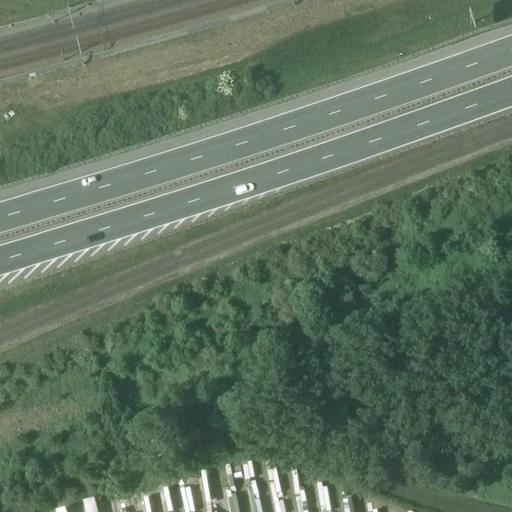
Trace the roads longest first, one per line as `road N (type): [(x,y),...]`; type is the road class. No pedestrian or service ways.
road 1 (motorway): [(0,260),(511,91)]
road 2 (motorway): [(511,51),(0,218)]
road 3 (track): [(0,139),(434,0)]
